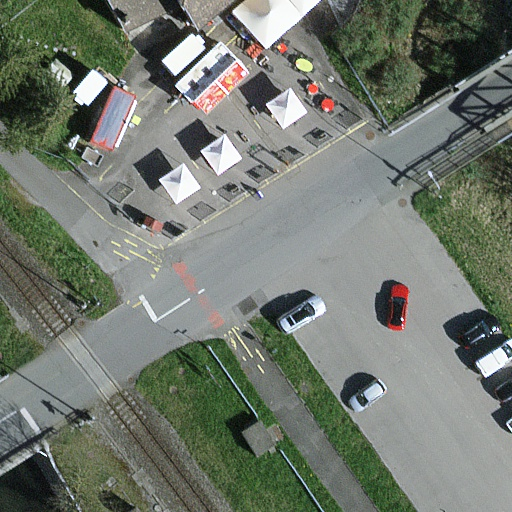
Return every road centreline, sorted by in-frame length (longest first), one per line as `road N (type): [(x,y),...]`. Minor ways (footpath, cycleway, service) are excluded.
road 1 (tertiary): [(511,82),(0,424)]
road 2 (track): [(0,144),(75,215),(207,290)]
